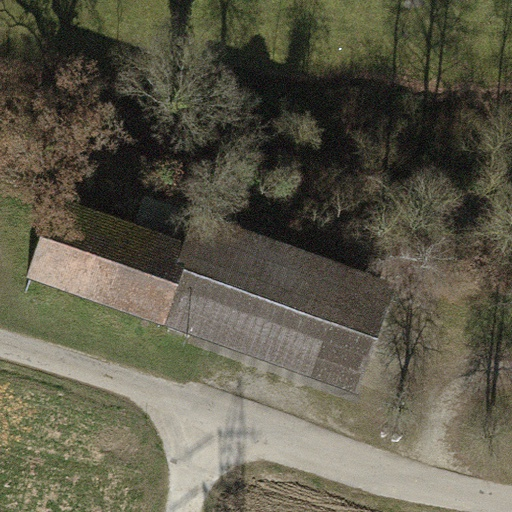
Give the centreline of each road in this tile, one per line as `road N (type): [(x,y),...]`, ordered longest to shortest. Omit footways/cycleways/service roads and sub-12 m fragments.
road 1 (residential): [(511,498),(394,481),(192,411)]
road 2 (residential): [(192,411),(135,384),(0,344)]
